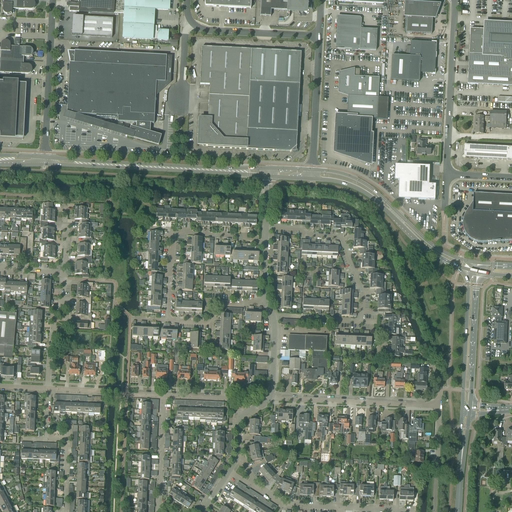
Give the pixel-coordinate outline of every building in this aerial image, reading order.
[(16,7),(16,0),(3,0),(3,10),(3,11),(3,12),(4,13),(5,14),(6,14),(7,14),(7,13),(11,13),(12,12),(12,11),(12,10),(12,7),(16,7)] [(25,0),(24,0),(16,0),(16,7),(16,9),(31,10),(32,10),(33,9),(34,9),(34,8),(35,8),(35,7),(35,6),(34,6),(34,2),(34,1),(33,1),(32,1),(31,0),(25,0)] [(68,3),(68,7),(69,7),(69,12),(79,12),(79,11),(114,13),(119,13),(124,14),(124,13),(124,0),(69,0),(70,3),(68,3)] [(124,16),(123,37),(124,39),(131,39),(134,39),(151,40),(153,39),(158,39),(159,41),(161,41),(162,42),(163,42),(164,41),(166,41),(168,39),(168,38),(169,38),(169,37),(169,35),(169,34),(168,34),(168,33),(167,31),(160,31),(158,32),(157,32),(157,26),(154,26),(154,16),(155,10),(168,10),(169,9),(169,0),(124,0),(124,13),(124,14),(124,16)] [(212,7),(251,9),(251,0),(205,0),(205,6),(212,5),(212,7)] [(260,0),(260,16),(271,17),(271,10),(289,11),(304,12),(304,0),(260,0)] [(435,19),(438,7),(408,6),(408,5),(407,5),(407,17),(406,33),(431,34),(432,18),(435,19)] [(337,18),(336,47),(337,49),(376,51),(377,32),(377,30),(363,30),(363,29),(362,27),(361,27),(361,19),(360,17),(339,16),(337,18)] [(112,38),(113,19),(73,17),(72,36),(112,38)] [(511,25),(506,26),(506,23),(501,23),(501,25),(486,25),(486,30),(471,29),(468,84),(511,86),(511,25)] [(3,42),(1,45),(0,59),(13,60),(14,49),(10,48),(10,46),(10,44),(9,42),(6,42),(6,41),(3,42)] [(390,80),(419,82),(419,73),(432,73),(434,71),(436,46),(433,43),(411,42),(410,57),(392,56),(390,80)] [(13,60),(22,61),(22,57),(28,57),(30,57),(32,56),(32,53),(33,53),(32,49),(29,48),(14,47),(14,49),(13,60)] [(209,96),(249,98),(251,50),(202,47),(200,85),(210,85),(209,96)] [(301,53),(251,50),(249,98),(209,96),(208,120),(198,119),(196,147),(274,151),(274,150),(291,151),(290,152),(291,152),(297,147),(296,146),(296,147),(296,137),(297,137),(301,53)] [(161,136),(150,132),(151,124),(154,124),(156,82),(165,82),(166,57),(166,56),(163,56),(75,51),(67,51),(70,63),(67,114),(118,117),(118,122),(136,123),(136,128),(130,127),(127,137),(158,146),(161,136)] [(0,59),(0,63),(0,72),(27,74),(31,73),(32,70),(31,70),(31,67),(30,65),(28,65),(21,64),(22,61),(13,60),(0,59)] [(369,156),(369,164),(370,164),(372,119),(387,119),(388,98),(378,98),(379,78),(339,76),(338,91),(348,92),(347,117),(341,117),(341,132),(334,138),(335,138),(335,137),(335,152),(358,160),(363,156),(369,156)] [(0,137),(1,137),(1,135),(21,136),(22,116),(24,116),(25,116),(25,105),(24,105),(25,82),(23,82),(16,82),(3,81),(3,83),(0,83),(0,137)] [(506,123),(507,113),(497,112),(491,112),(490,117),(490,121),(490,122),(493,122),(499,122),(506,123)] [(483,124),(475,124),(475,127),(476,127),(475,133),(483,134),(483,124)] [(432,151),(432,150),(432,149),(431,149),(431,148),(430,148),(431,146),(425,146),(426,140),(418,140),(418,146),(417,154),(430,155),(430,154),(431,153),(432,152),(432,151)] [(466,158),(492,160),(511,160),(511,147),(465,145),(464,156),(462,158),(464,160),(466,158)] [(399,181),(398,199),(434,200),(435,185),(428,185),(429,167),(395,165),(394,180),(399,181)] [(511,195),(474,193),(473,211),(472,212),(471,212),(468,214),(468,215),(464,219),(463,221),(463,223),(463,226),(464,228),(464,230),(466,234),(467,235),(469,237),(470,238),(472,240),(474,241),(476,242),(478,242),(480,243),(482,243),(484,243),(511,241),(511,195)] [(43,204),(43,210),(42,211),(42,213),(42,214),(42,215),(42,216),(55,217),(55,210),(52,210),(52,204),(43,204)] [(75,208),(75,214),(86,214),(86,209),(88,209),(89,209),(89,205),(82,205),(82,208),(75,208)] [(162,219),(162,222),(166,222),(167,209),(157,208),(156,218),(162,219)] [(177,209),(167,209),(166,222),(170,223),(170,219),(176,219),(177,209)] [(187,210),(177,209),(176,219),(182,220),(182,223),(186,223),(187,210)] [(197,212),(197,210),(187,210),(186,223),(190,224),(190,220),(196,220),(196,212),(197,212)] [(281,221),(296,221),(296,211),(287,210),(287,214),(281,214),(281,221)] [(306,211),(296,211),(296,221),(310,222),(311,215),(305,215),(306,211)] [(196,212),(196,220),(196,222),(202,222),(202,226),(206,226),(206,213),(197,212),(196,212)] [(210,223),(216,223),(216,213),(206,213),(206,226),(210,226),(210,223)] [(222,227),(226,227),(226,214),(216,213),(216,223),(222,223),(222,227)] [(85,220),(86,214),(75,214),(74,220),(81,220),(81,223),(86,224),(86,223),(88,223),(88,220),(85,220)] [(229,227),(230,224),(236,224),(236,214),(226,214),(226,227),(229,227)] [(242,228),(246,228),(246,214),(236,214),(236,224),(242,224),(242,228)] [(249,228),(250,225),(256,225),(257,215),(246,214),(246,228),(249,228)] [(311,215),(310,222),(310,229),(313,229),(314,225),(320,226),(320,215),(311,215)] [(320,215),(320,226),(320,229),(323,229),(324,226),(330,226),(330,224),(330,216),(320,215)] [(54,223),(55,217),(42,216),(41,216),(40,221),(40,225),(47,225),(47,222),(54,223)] [(340,220),(333,220),(334,216),(330,216),(330,224),(333,224),(333,230),(340,230),(340,228),(340,220)] [(340,218),(340,220),(340,228),(352,229),(352,228),(354,228),(355,228),(355,226),(355,225),(352,224),(352,222),(350,222),(350,218),(340,218)] [(79,226),(79,232),(90,233),(90,227),(93,227),(93,224),(88,223),(86,223),(86,224),(86,226),(79,226)] [(355,225),(355,226),(355,228),(354,228),(354,229),(353,241),(363,242),(363,241),(364,241),(364,232),(361,232),(361,230),(358,229),(358,223),(355,223),(355,225)] [(47,228),(47,225),(40,225),(40,228),(43,229),(42,234),(54,235),(54,229),(47,228)] [(90,238),(90,233),(79,232),(78,238),(85,239),(85,242),(92,242),(92,238),(90,238)] [(149,232),(149,242),(159,242),(159,236),(163,236),(163,232),(149,232)] [(41,243),(46,244),(46,243),(47,241),(53,241),(54,235),(42,234),(42,240),(40,240),(39,243),(41,244),(41,243)] [(278,240),(278,243),(288,243),(288,238),(285,238),(285,235),(274,235),(273,240),(278,240)] [(228,246),(228,241),(225,241),(225,256),(230,256),(230,258),(231,259),(233,259),(233,250),(230,250),(230,246),(228,246)] [(360,249),(359,252),(368,252),(373,252),(373,247),(366,247),(366,242),(364,241),(363,241),(363,242),(353,241),(353,248),(360,249)] [(78,244),(78,250),(89,251),(89,245),(92,245),(92,242),(85,242),(85,244),(78,244)] [(158,249),(159,242),(149,242),(148,252),(162,253),(162,249),(158,249)] [(44,247),(44,252),(55,253),(55,247),(48,247),(48,243),(46,243),(46,244),(41,243),(41,244),(41,247),(44,247)] [(89,256),(89,251),(78,250),(77,257),(84,257),(84,260),(82,259),(82,260),(91,260),(92,257),(89,256)] [(55,259),(55,253),(44,252),(41,252),(41,258),(40,262),(47,262),(48,259),(55,259)] [(148,252),(148,262),(158,262),(158,256),(162,256),(162,253),(148,252)] [(375,255),(368,255),(368,252),(359,252),(359,255),(362,255),(362,262),(374,262),(375,255)] [(75,262),(75,268),(86,269),(86,263),(91,264),(91,260),(82,260),(82,263),(75,262)] [(158,262),(148,262),(145,262),(145,268),(151,269),(151,272),(161,273),(161,269),(157,269),(158,262)] [(374,269),(374,262),(362,262),(361,269),(368,269),(368,272),(377,272),(377,269),(374,269)] [(86,274),(86,269),(75,268),(75,275),(82,275),(81,278),(88,278),(89,275),(86,274)] [(161,276),(161,273),(151,272),(150,275),(151,275),(151,281),(166,282),(167,279),(162,279),(162,276),(161,276)] [(370,275),(370,282),(382,283),(383,276),(376,275),(377,272),(368,272),(367,275),(370,275)] [(382,289),(382,283),(370,282),(369,289),(376,289),(376,292),(385,293),(385,290),(382,289)] [(77,287),(77,292),(89,292),(89,287),(93,287),(93,283),(85,283),(85,286),(78,286),(78,287),(77,287)] [(89,296),(89,292),(77,292),(76,297),(77,297),(77,298),(84,298),(84,301),(91,301),(91,296),(89,296)] [(384,296),(385,293),(376,292),(376,296),(378,296),(378,302),(390,303),(391,296),(384,296)] [(76,305),(76,310),(88,310),(88,305),(91,305),(91,301),(84,301),(84,304),(77,304),(77,305),(76,305)] [(165,302),(150,301),(150,307),(147,307),(147,310),(160,311),(160,307),(160,304),(165,305),(165,302)] [(390,303),(378,302),(378,309),(384,310),(384,313),(393,313),(393,310),(390,310),(390,303)] [(245,316),(245,322),(250,322),(251,307),(248,307),(248,312),(245,312),(243,312),(243,316),(245,316)] [(493,307),(492,317),(495,317),(495,322),(494,343),(506,344),(507,322),(501,322),(501,317),(502,317),(502,308),(493,307)] [(88,314),(88,310),(76,310),(76,315),(76,316),(83,316),(83,319),(91,320),(91,314),(88,314)] [(13,347),(14,342),(16,314),(0,312),(0,354),(4,355),(3,358),(12,359),(13,347)] [(83,319),(83,323),(76,322),(76,323),(75,323),(75,328),(76,328),(76,329),(91,329),(91,320),(83,319)] [(289,351),(312,351),(311,368),(314,368),(325,369),(328,369),(329,352),(326,352),(327,337),(326,337),(289,335),(288,349),(288,351),(289,351)] [(32,338),(29,338),(28,343),(27,343),(27,347),(36,347),(36,344),(40,344),(40,339),(32,338)] [(199,352),(199,349),(199,346),(204,347),(204,344),(190,344),(189,352),(199,352)] [(31,354),(31,358),(40,358),(40,356),(41,352),(36,351),(36,349),(29,348),(28,354),(31,354)] [(69,367),(68,367),(68,371),(69,371),(69,375),(74,375),(75,357),(67,357),(66,357),(66,362),(69,362),(69,361),(72,361),(71,367),(69,367)] [(40,360),(40,358),(31,358),(31,361),(28,361),(28,367),(35,367),(35,364),(41,364),(40,360)] [(281,368),(281,374),(289,374),(289,370),(294,370),(294,377),(291,376),(291,384),(297,385),(297,374),(299,374),(300,359),(289,359),(289,369),(281,368)] [(244,374),(240,374),(239,382),(244,382),(244,384),(249,384),(249,378),(250,378),(250,376),(254,376),(255,371),(255,365),(249,365),(249,373),(244,373),(244,374)] [(14,373),(17,373),(18,366),(11,366),(11,368),(7,368),(7,377),(9,377),(9,378),(13,379),(14,373)] [(206,371),(204,371),(203,380),(211,381),(212,369),(207,368),(206,371)] [(311,368),(311,380),(314,380),(314,379),(315,379),(316,377),(317,376),(321,376),(321,370),(314,369),(314,368),(311,368)] [(417,374),(417,382),(426,383),(427,369),(420,368),(419,374),(417,374)] [(39,369),(31,369),(30,369),(30,372),(26,372),(26,378),(35,378),(35,376),(40,376),(40,372),(39,372),(39,369)] [(212,369),(211,381),(220,381),(220,372),(217,372),(218,369),(212,369)] [(239,382),(240,374),(235,373),(235,372),(232,372),(231,377),(234,377),(234,382),(239,382)] [(337,385),(337,373),(333,373),(333,376),(331,376),(331,373),(328,373),(327,379),(330,379),(330,384),(337,385)] [(426,390),(427,384),(426,384),(426,383),(417,382),(413,382),(412,389),(418,390),(422,391),(422,390),(426,390)] [(24,402),(26,403),(35,403),(35,397),(31,397),(32,394),(25,394),(24,402)] [(150,401),(145,401),(145,400),(142,399),(141,410),(150,410),(150,404),(155,404),(155,407),(158,407),(158,404),(159,400),(150,400),(150,401)] [(223,411),(217,411),(217,422),(224,423),(225,422),(225,417),(223,417),(223,411)] [(303,415),(303,416),(299,416),(298,427),(300,429),(303,429),(305,429),(304,440),(311,441),(312,423),(309,423),(310,420),(309,420),(309,416),(303,415)] [(341,417),(339,416),(339,417),(337,417),(336,424),(333,424),(333,427),(334,427),(333,430),(338,430),(338,433),(341,434),(341,417)] [(346,425),(346,417),(344,417),(341,417),(341,434),(343,434),(343,429),(349,429),(349,425),(346,425)] [(250,421),(249,428),(258,428),(259,424),(261,423),(261,418),(257,418),(257,421),(250,421)] [(361,430),(362,418),(355,418),(355,426),(358,426),(358,442),(364,442),(364,441),(365,430),(364,430),(361,430)] [(385,427),(385,428),(385,430),(391,431),(391,429),(394,429),(395,421),(392,421),(392,419),(385,419),(385,422),(381,422),(381,427),(385,427)] [(408,440),(408,439),(408,432),(409,426),(406,425),(406,420),(398,420),(398,431),(402,431),(402,432),(403,432),(403,439),(408,440)] [(419,430),(419,431),(423,431),(423,425),(420,425),(420,421),(413,421),(413,429),(413,431),(413,432),(408,432),(408,439),(414,439),(414,437),(416,437),(416,430),(419,430)] [(498,445),(504,446),(504,442),(504,438),(501,437),(501,431),(495,431),(494,442),(498,442),(498,445)] [(414,439),(408,439),(408,440),(408,446),(415,446),(415,442),(415,443),(416,437),(414,437),(414,439)] [(260,452),(258,446),(260,445),(259,443),(252,443),(253,446),(249,447),(251,454),(260,452)] [(213,452),(212,453),(212,454),(212,455),(213,456),(219,460),(220,461),(223,456),(223,450),(215,449),(215,452),(213,452)] [(260,452),(251,454),(252,461),(257,460),(257,461),(261,460),(261,459),(263,458),(262,452),(262,451),(260,452)] [(423,463),(423,452),(418,452),(418,455),(409,454),(409,462),(415,462),(423,463)] [(79,456),(79,464),(86,464),(86,462),(88,462),(88,456),(79,456)] [(212,458),(211,457),(208,462),(215,467),(218,462),(212,458)] [(205,467),(212,472),(215,467),(208,462),(205,467)] [(259,472),(264,477),(270,471),(266,466),(259,472)] [(202,472),(209,477),(212,479),(214,477),(210,475),(212,472),(205,467),(202,472)] [(171,471),(171,477),(174,477),(174,480),(173,480),(172,480),(172,482),(175,482),(175,480),(178,480),(179,479),(179,477),(180,477),(180,471),(171,471)] [(270,471),(264,477),(268,482),(275,476),(270,471)] [(198,477),(206,481),(209,477),(202,472),(198,477)] [(207,486),(204,484),(206,481),(198,477),(197,476),(194,481),(195,482),(203,486),(206,488),(207,486)] [(43,489),(46,489),(55,489),(55,480),(57,480),(57,478),(55,478),(43,477),(43,482),(44,482),(44,483),(43,483),(43,489)] [(280,490),(284,491),(288,479),(286,478),(284,481),(281,479),(277,489),(280,490)] [(288,492),(287,493),(290,494),(294,484),(290,483),(291,480),(288,479),(284,491),(288,492)] [(138,488),(150,488),(150,486),(147,486),(147,482),(147,480),(140,480),(138,480),(138,488)] [(195,482),(192,487),(199,491),(203,486),(195,482)] [(366,496),(367,486),(360,486),(360,482),(357,482),(357,486),(356,496),(359,496),(359,497),(362,497),(362,496),(366,496)] [(307,486),(306,496),(310,496),(313,497),(313,496),(316,496),(316,488),(317,483),(314,483),(313,486),(307,486)] [(317,483),(316,488),(316,496),(319,496),(319,497),(322,497),(322,496),(326,497),(327,487),(319,486),(320,484),(317,483)] [(327,487),(326,497),(330,497),(333,497),(333,491),(336,491),(337,484),(333,484),(329,484),(330,484),(327,484),(327,487)] [(353,496),(356,496),(357,486),(353,486),(347,485),(346,495),(350,496),(353,496)] [(168,497),(173,500),(178,492),(180,490),(175,486),(170,493),(168,497)] [(229,496),(234,499),(239,492),(234,489),(232,491),(230,489),(225,497),(228,499),(229,496)] [(0,494),(0,500),(6,498),(9,496),(6,491),(0,494)] [(183,492),(181,494),(178,492),(173,500),(178,503),(183,495),(184,493),(183,492)] [(239,502),(244,495),(239,492),(234,499),(239,502)] [(184,493),(183,495),(178,503),(183,506),(188,498),(185,496),(186,494),(184,493)] [(244,495),(239,502),(244,506),(248,498),(244,495)] [(0,505),(1,507),(8,503),(6,498),(0,500),(0,505)] [(188,498),(183,506),(188,509),(189,508),(189,509),(190,509),(191,509),(195,503),(188,498)] [(249,509),(253,501),(248,498),(244,506),(249,509)] [(77,507),(86,507),(89,507),(90,501),(86,501),(86,499),(78,499),(78,501),(77,507)] [(253,511),(258,504),(253,501),(249,509),(253,511)] [(3,511),(11,508),(8,503),(1,507),(3,511)]
